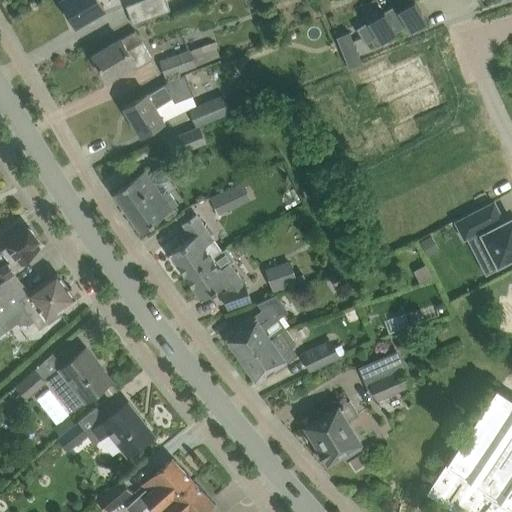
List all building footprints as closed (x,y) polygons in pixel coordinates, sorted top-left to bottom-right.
[(98,0),(61,0),(76,26),(104,10),(98,0)] [(131,0),(124,3),(131,22),(169,7),(166,0),(131,0)] [(394,5),(385,11),(397,31),(407,26),(410,31),(427,20),(414,0),(413,0),(397,10),(394,5)] [(385,11),(356,28),(366,44),(377,37),(380,42),(397,31),(385,11)] [(93,54),(107,79),(134,63),(137,67),(151,59),(135,31),(120,40),(119,39),(93,54)] [(349,32),(336,37),(339,45),(353,39),(349,32)] [(353,39),(339,45),(342,52),(356,47),(353,39)] [(160,61),(165,75),(195,64),(196,66),(221,57),(215,40),(160,61)] [(356,47),(342,52),(345,60),(359,55),(356,47)] [(359,55),(345,60),(349,68),(362,62),(361,61),(359,56),(359,55)] [(148,93),(124,108),(141,135),(165,121),(188,109),(196,105),(192,95),(193,95),(192,92),(185,73),(162,81),(164,84),(148,93)] [(356,90),(323,105),(328,116),(361,101),(356,90)] [(196,105),(188,109),(194,125),(199,123),(231,111),(226,100),(224,94),(196,105)] [(194,125),(166,136),(173,153),(206,140),(199,123),(194,125)] [(385,149),(396,144),(385,123),(374,128),(385,149)] [(114,191),(142,230),(179,203),(169,190),(161,195),(144,170),(114,191)] [(221,192),(210,197),(218,214),(229,209),(221,192)] [(500,267),(511,260),(511,218),(504,223),(502,219),(503,219),(494,202),(455,222),(464,239),(468,237),(476,254),(490,247),(500,267)] [(170,252),(185,275),(221,250),(226,247),(225,245),(220,248),(213,239),(196,214),(183,223),(192,237),(170,252)] [(0,297),(21,280),(14,271),(28,260),(26,258),(40,248),(35,242),(39,239),(29,226),(2,247),(1,245),(0,246),(0,297)] [(221,250),(185,275),(202,298),(224,283),(229,290),(222,293),(227,307),(251,299),(246,284),(245,285),(228,260),(233,257),(226,247),(221,250)] [(265,269),(273,293),(298,285),(290,261),(265,269)] [(426,264),(413,271),(420,284),(432,277),(426,264)] [(21,280),(0,297),(0,321),(11,314),(17,323),(29,324),(35,321),(40,327),(61,313),(58,309),(75,298),(57,272),(30,292),(21,280)] [(228,337),(242,358),(269,339),(260,326),(270,320),(271,322),(287,311),(275,294),(258,302),(263,310),(242,324),(243,326),(228,337)] [(390,330),(412,323),(408,311),(386,318),(390,330)] [(269,339),(242,358),(257,380),(273,369),(274,370),(278,371),(297,358),(289,345),(295,341),(287,328),(285,328),(269,339)] [(300,351),(309,370),(340,355),(331,337),(300,351)] [(86,348),(46,380),(71,411),(110,380),(86,348)] [(401,367),(365,383),(372,399),(409,384),(401,367)] [(16,385),(26,396),(28,398),(46,382),(34,369),(16,385)] [(511,511),(511,397),(497,388),(427,493),(456,511),(511,511)] [(306,426),(320,448),(319,449),(318,450),(318,451),(317,452),(317,453),(317,454),(317,456),(318,457),(319,458),(320,458),(321,459),(322,459),(323,459),(324,459),(325,459),(326,458),(328,461),(342,452),(347,461),(364,450),(359,441),(346,421),(358,414),(349,400),(338,407),(338,406),(306,426)] [(153,435),(128,403),(88,435),(95,445),(110,433),(128,454),(153,435)] [(88,435),(77,422),(58,437),(69,450),(88,435)] [(155,511),(158,511),(193,480),(172,457),(142,484),(149,492),(143,498),(155,511)] [(96,500),(107,511),(132,491),(122,479),(96,500)] [(193,480),(174,498),(158,511),(205,511),(215,504),(193,480)]
